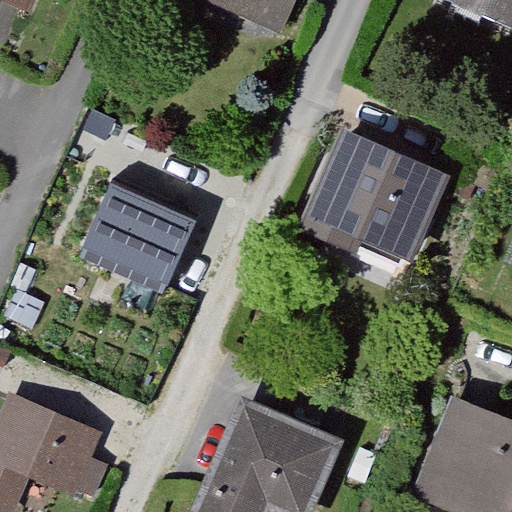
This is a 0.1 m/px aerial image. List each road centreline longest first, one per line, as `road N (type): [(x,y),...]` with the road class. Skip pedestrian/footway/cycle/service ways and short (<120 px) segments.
road 1 (residential): [(352,0),(130,511)]
road 2 (residential): [(107,0),(0,240)]
